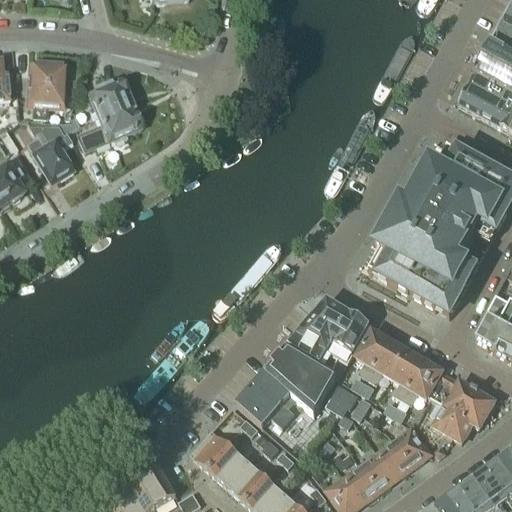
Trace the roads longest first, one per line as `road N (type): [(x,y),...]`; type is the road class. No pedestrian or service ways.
road 1 (residential): [(0,272),(186,148),(224,79)]
road 2 (residential): [(162,445),(318,276)]
road 3 (residential): [(224,79),(101,43),(0,35)]
road 4 (residential): [(318,276),(421,113)]
road 5 (residential): [(318,276),(451,355)]
road 6 (residential): [(401,511),(511,430)]
road 7 (residential): [(480,0),(421,113)]
road 8 (residential): [(511,247),(451,355)]
road 9 (residential): [(162,445),(60,511)]
